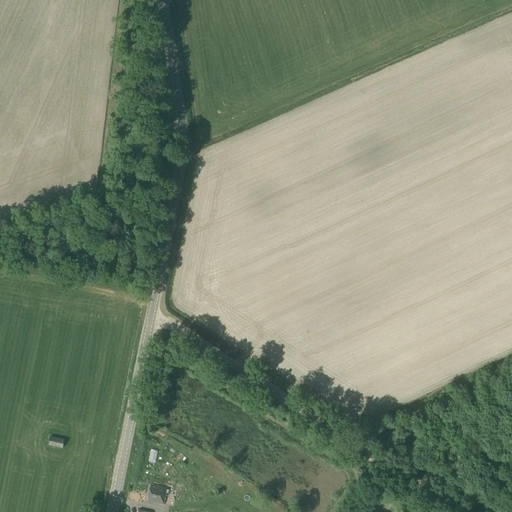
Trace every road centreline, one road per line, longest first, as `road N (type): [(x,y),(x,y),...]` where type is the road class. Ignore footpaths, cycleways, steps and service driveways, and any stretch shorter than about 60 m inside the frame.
road 1 (tertiary): [(113,511),(182,152),(162,0)]
road 2 (track): [(443,511),(153,317)]
